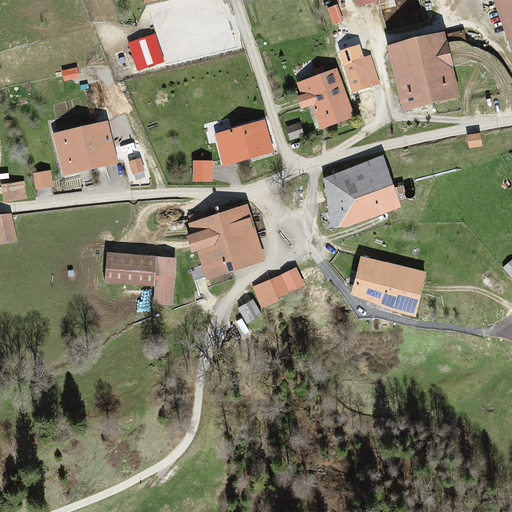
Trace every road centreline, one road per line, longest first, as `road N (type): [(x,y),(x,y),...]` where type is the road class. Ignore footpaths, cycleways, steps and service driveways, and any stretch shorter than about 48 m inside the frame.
road 1 (unclassified): [(60,511),(179,450),(194,423),(206,345),(233,293)]
road 2 (residential): [(249,193),(0,206)]
road 3 (residential): [(302,239),(348,301),(385,319),(511,330)]
road 4 (residential): [(318,165),(511,121)]
road 5 (residential): [(233,0),(293,171)]
road 6 (track): [(388,149),(403,174),(511,146)]
